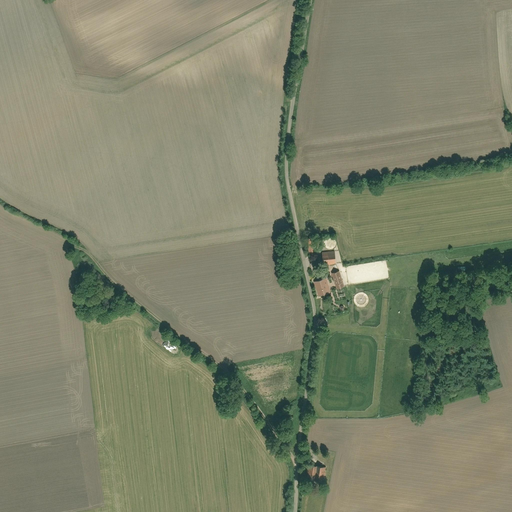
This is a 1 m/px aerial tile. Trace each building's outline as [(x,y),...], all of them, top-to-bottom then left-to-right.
[(306,256),(315,255),(313,238),(305,239),(306,256)] [(324,254),(325,265),(339,263),(338,252),(324,254)] [(333,273),(338,290),(348,287),(343,270),(333,273)] [(326,279),(314,282),(319,298),(330,295),(326,279)] [(307,466),(306,479),(324,480),(325,467),(307,466)]
